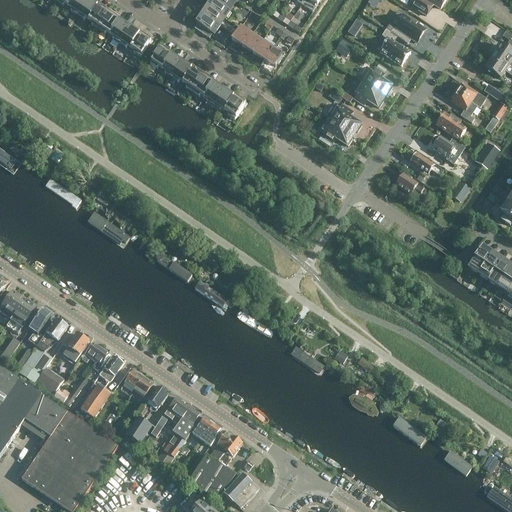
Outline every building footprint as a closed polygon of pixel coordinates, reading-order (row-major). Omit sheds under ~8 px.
[(68,8),(73,0),(58,0),(57,3),(63,7),(64,6),(68,8)] [(78,17),(88,0),(73,0),(68,8),(72,11),(71,12),(72,13),(78,17)] [(89,22),(98,9),(99,7),(93,3),(93,2),(90,0),(88,0),(78,17),(84,21),(85,20),(89,22)] [(237,3),(232,0),(213,0),(213,1),(230,12),(236,3),(237,3)] [(313,14),(322,0),(306,0),(302,6),(312,13),(313,14)] [(441,10),(447,0),(423,0),(413,0),(410,6),(427,17),(434,6),(441,10)] [(230,12),(213,1),(208,8),(225,20),(230,12)] [(267,13),(270,9),(264,5),(262,9),(267,13)] [(99,31),(110,13),(106,11),(99,7),(98,9),(89,22),(93,25),(92,26),(93,27),(99,31)] [(225,20),(208,8),(203,16),(220,27),(225,20)] [(278,20),(281,16),(275,12),(272,16),(278,20)] [(110,36),(119,23),(120,21),(114,17),(114,16),(110,13),(99,31),(105,35),(106,34),(110,36)] [(220,27),(203,16),(197,25),(207,32),(213,36),(215,37),(214,36),(220,27)] [(260,24),(263,20),(257,16),(254,21),(260,24)] [(417,45),(426,32),(405,17),(396,30),(395,29),(391,34),(404,43),(408,38),(417,45)] [(288,27),(291,23),(286,19),(283,23),(288,27)] [(120,45),(131,27),(127,25),(120,21),(119,23),(110,36),(114,39),(113,40),(113,41),(114,41),(120,45)] [(355,38),(363,25),(357,21),(349,34),(355,38)] [(270,32),(273,27),(267,23),(264,28),(270,32)] [(299,34),(302,30),(296,26),(294,31),(299,34)] [(131,50),(140,37),(141,35),(135,31),(135,30),(131,27),(120,45),(126,49),(127,47),(131,50)] [(239,55),(251,38),(252,36),(251,37),(241,29),(240,31),(228,48),(229,48),(239,55)] [(281,38),(284,34),(278,30),(275,35),(281,38)] [(210,40),(213,36),(207,32),(204,36),(210,40)] [(394,44),(397,39),(387,32),(383,37),(389,41),(380,54),(402,68),(411,55),(394,44)] [(141,59),(150,45),(151,46),(153,42),(148,39),(141,35),(140,37),(131,50),(135,53),(134,54),(134,55),(135,55),(141,59)] [(250,62),(261,45),(262,43),(261,44),(252,36),(251,38),(239,55),(250,62)] [(292,46),(295,41),(289,38),(286,42),(292,46)] [(336,52),(346,58),(352,49),(342,42),(336,52)] [(511,43),(510,42),(508,46),(509,47),(507,50),(502,47),(494,58),(509,68),(510,67),(511,68),(511,43)] [(260,69),(272,52),(273,50),(272,51),(262,43),(261,45),(250,62),(260,69)] [(162,71),(171,57),(172,56),(166,51),(161,47),(159,51),(160,52),(151,65),(157,69),(157,70),(159,68),(162,71)] [(271,77),(283,59),(273,50),(272,52),(260,69),(271,76),(270,76),(271,77)] [(172,79),(183,62),(179,59),(179,60),(172,56),(171,57),(162,71),(166,73),(165,75),(166,75),(172,79)] [(511,68),(510,67),(509,68),(494,58),(486,70),(488,71),(487,72),(492,75),(493,74),(501,80),(505,74),(510,77),(511,73),(511,68)] [(183,85),(192,71),(193,70),(187,65),(183,62),(172,79),(178,83),(178,84),(180,82),(183,85)] [(193,93),(204,76),(200,73),(200,74),(193,70),(192,71),(183,85),(187,87),(186,89),(187,89),(193,93)] [(369,73),(362,83),(384,98),(387,94),(388,95),(389,95),(393,89),(391,88),(381,82),(385,76),(375,70),(371,75),(369,73)] [(204,99),(213,85),(214,84),(208,79),(204,76),(193,93),(199,97),(199,98),(200,96),(204,99)] [(384,98),(362,83),(355,94),(358,95),(354,100),(364,107),(368,102),(378,109),(378,108),(379,109),(383,103),(382,102),(384,98)] [(214,107),(225,90),(221,87),(221,88),(214,84),(213,85),(204,99),(208,101),(207,103),(208,103),(214,107)] [(490,85),(485,91),(503,104),(507,97),(490,85)] [(486,101),(478,95),(463,86),(457,94),(472,104),(480,110),(486,101)] [(225,113),(234,99),(235,98),(229,93),(225,90),(214,107),(220,111),(220,112),(221,110),(225,113)] [(480,110),(472,104),(457,94),(452,103),(472,116),(477,109),(481,111),(480,110)] [(235,121),(244,108),(245,108),(247,105),(242,101),(242,102),(235,98),(234,99),(225,113),(229,115),(228,117),(229,117),(235,121)] [(335,109),(328,119),(354,136),(356,133),(358,134),(362,127),(360,126),(350,119),(353,114),(342,107),(338,112),(335,109)] [(455,133),(459,126),(444,116),(437,127),(458,141),(461,137),(455,133)] [(354,136),(328,119),(331,121),(324,132),(325,132),(321,137),(325,139),(333,145),(336,140),(348,148),(353,141),(351,140),(354,136)] [(496,130),(500,124),(494,119),(489,126),(496,130)] [(270,145),(272,142),(268,139),(262,149),(263,150),(266,152),(268,149),(270,145)] [(455,158),(463,148),(456,143),(454,147),(441,139),(433,151),(448,161),(451,156),(455,158)] [(47,157),(52,150),(46,146),(41,153),(47,157)] [(0,148),(0,159),(23,176),(29,168),(0,148)] [(57,165),(64,155),(64,154),(55,148),(49,158),(51,160),(51,161),(57,165)] [(443,172),(417,155),(411,164),(424,173),(426,169),(439,177),(443,172)] [(424,190),(411,181),(412,179),(409,177),(407,179),(403,176),(400,181),(398,181),(396,184),(397,185),(396,187),(411,197),(415,191),(421,194),(424,190)] [(82,202),(49,180),(44,187),(77,209),(82,202)] [(460,203),(469,190),(459,183),(450,197),(460,203)] [(511,206),(508,204),(501,214),(505,216),(500,220),(510,227),(511,222),(511,206)] [(132,236),(96,211),(89,222),(124,247),(132,236)] [(479,276),(492,256),(482,249),(475,260),(469,269),(479,276)] [(192,277),(160,255),(155,261),(188,284),(192,277)] [(488,282),(502,262),(492,256),(479,276),(488,282)] [(498,289),(511,268),(502,262),(488,282),(498,289)] [(507,295),(511,287),(511,268),(498,289),(507,295)] [(229,302),(199,283),(194,291),(224,310),(229,302)] [(0,312),(0,313),(11,322),(25,301),(14,293),(0,312)] [(25,301),(11,322),(23,330),(37,309),(25,301)] [(52,317),(44,311),(29,332),(34,335),(28,343),(37,349),(43,339),(39,336),(52,317)] [(276,335),(245,314),(243,313),(242,312),(241,312),(240,313),(239,313),(238,314),(238,315),(237,316),(237,317),(238,318),(238,319),(239,320),(272,340),(276,335)] [(297,329),(301,322),(294,318),(290,325),(297,329)] [(58,343),(68,329),(57,321),(47,335),(58,343)] [(304,335),(309,328),(302,323),(297,330),(304,335)] [(78,336),(69,349),(64,357),(75,365),(89,344),(78,336)] [(0,359),(7,364),(20,344),(14,340),(0,358),(0,359)] [(93,345),(85,357),(84,356),(81,360),(83,361),(82,362),(87,366),(91,361),(93,362),(101,351),(93,345)] [(37,349),(23,370),(20,374),(36,386),(47,369),(53,360),(37,349)] [(325,368),(296,349),(291,356),(320,375),(325,368)] [(109,356),(101,351),(93,362),(96,364),(93,370),(97,373),(101,368),(109,356)] [(343,365),(347,358),(339,353),(335,360),(343,365)] [(113,358),(101,376),(100,378),(110,385),(123,365),(113,358)] [(370,365),(364,360),(363,360),(362,361),(359,365),(365,371),(369,366),(370,365)] [(51,440),(22,482),(65,511),(76,511),(119,449),(68,415),(67,416),(42,398),(0,368),(0,457),(1,458),(25,423),(28,424),(51,440)] [(65,382),(47,369),(36,386),(54,398),(65,382)] [(124,386),(135,393),(144,379),(133,372),(124,386)] [(69,398),(70,398),(65,406),(68,408),(73,401),(75,402),(88,383),(82,379),(69,398)] [(155,387),(144,379),(135,393),(132,397),(141,403),(142,401),(144,402),(145,401),(147,403),(157,389),(154,387),(155,387)] [(94,421),(111,396),(98,387),(80,412),(94,421)] [(384,408),(354,387),(349,394),(379,415),(384,408)] [(168,397),(160,391),(157,389),(147,403),(148,403),(149,404),(139,419),(126,438),(139,446),(152,428),(145,423),(151,413),(154,415),(155,414),(156,414),(160,407),(162,408),(167,400),(166,399),(168,397)] [(54,400),(63,406),(68,399),(59,393),(54,400)] [(176,425),(189,407),(177,399),(168,412),(164,417),(176,425)] [(192,428),(200,415),(189,407),(176,425),(178,427),(173,434),(175,436),(164,453),(163,452),(154,466),(165,473),(195,430),(192,428)] [(156,440),(160,435),(168,422),(162,419),(151,437),(156,440)] [(192,437),(196,439),(200,442),(213,424),(205,419),(197,431),(196,431),(192,437)] [(428,440),(400,419),(393,428),(421,449),(428,440)] [(441,438),(448,428),(440,422),(433,432),(441,438)] [(220,429),(213,424),(200,442),(205,444),(210,448),(204,457),(207,458),(209,460),(216,450),(211,447),(216,440),(214,439),(220,429)] [(227,434),(216,450),(209,460),(207,458),(189,485),(217,503),(226,489),(235,477),(218,465),(223,458),(228,455),(233,459),(243,445),(227,434)] [(484,460),(487,455),(481,451),(478,456),(484,460)] [(473,469),(451,453),(444,462),(467,478),(473,469)] [(492,471),(498,461),(491,457),(485,467),(492,471)] [(249,463),(244,469),(249,473),(253,466),(249,463)] [(172,464),(165,475),(172,480),(179,468),(172,464)] [(233,504),(241,511),(259,492),(242,477),(225,497),(233,504)] [(170,486),(163,496),(175,504),(181,494),(170,486)] [(511,511),(511,500),(495,489),(487,500),(505,511),(511,511)] [(211,511),(193,496),(185,505),(180,501),(171,511),(173,511),(211,511)]
